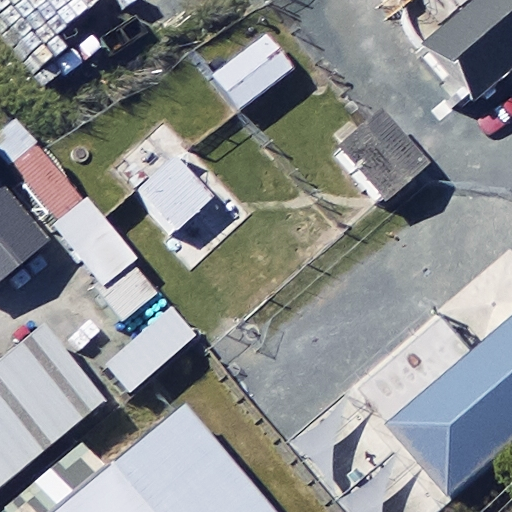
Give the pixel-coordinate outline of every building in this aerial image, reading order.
[(207,0),(213,9),(227,0),(207,0)] [(511,86),(511,0),(489,0),(422,60),(475,120),(511,86)] [(291,78),(261,42),(208,85),(238,122),(291,78)] [(224,193),(162,127),(112,174),(174,240),(224,193)] [(420,182),(376,132),(339,164),(383,215),(420,182)] [(157,306),(89,210),(52,236),(120,332),(157,306)] [(108,370),(133,399),(194,346),(169,317),(108,370)] [(447,336),(370,404),(465,511),(466,511),(511,471),(511,343),(479,372),(447,336)] [(0,498),(104,413),(43,339),(0,375),(0,498)] [(248,511),(177,425),(71,511),(248,511)]
